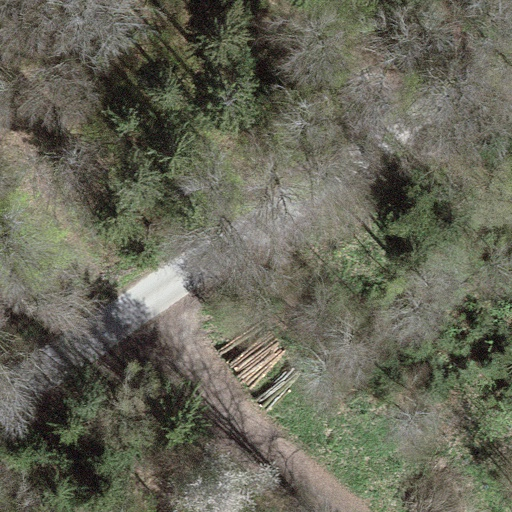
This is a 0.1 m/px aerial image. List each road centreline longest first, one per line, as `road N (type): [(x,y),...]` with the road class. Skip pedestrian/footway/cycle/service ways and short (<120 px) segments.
road 1 (track): [(511,53),(158,297),(351,511)]
road 2 (residential): [(158,297),(0,399)]
